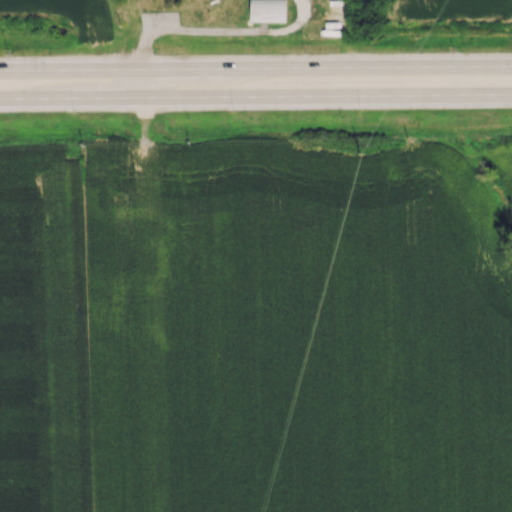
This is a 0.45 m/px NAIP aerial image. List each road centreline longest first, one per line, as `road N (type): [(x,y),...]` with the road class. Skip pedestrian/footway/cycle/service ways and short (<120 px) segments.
road 1 (primary): [(511,67),(0,71)]
road 2 (primary): [(0,98),(511,95)]
